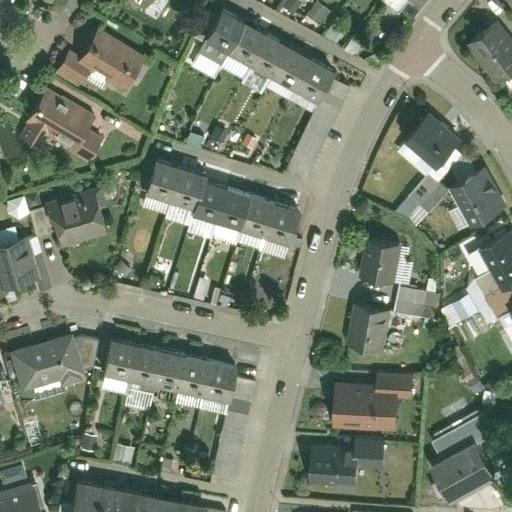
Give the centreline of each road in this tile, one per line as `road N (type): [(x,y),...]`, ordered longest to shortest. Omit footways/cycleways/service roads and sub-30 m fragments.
road 1 (residential): [(295,342),(358,149),(418,48)]
road 2 (residential): [(295,342),(110,301),(54,303),(0,319)]
road 3 (residential): [(259,511),(295,342)]
road 4 (unknown): [(263,494),(108,447)]
road 5 (unknown): [(321,246),(206,168)]
road 6 (residential): [(511,139),(473,90),(418,48)]
